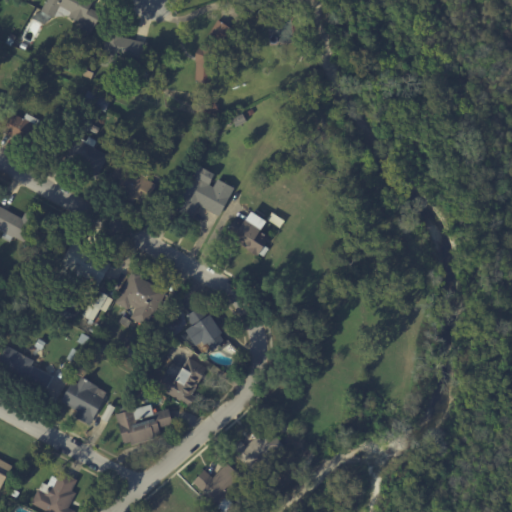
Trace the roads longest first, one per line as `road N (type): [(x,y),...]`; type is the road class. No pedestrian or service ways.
road 1 (residential): [(0,162),(215,278),(248,309),(262,343),(237,405),(134,481),(111,511)]
road 2 (residential): [(134,481),(0,407)]
